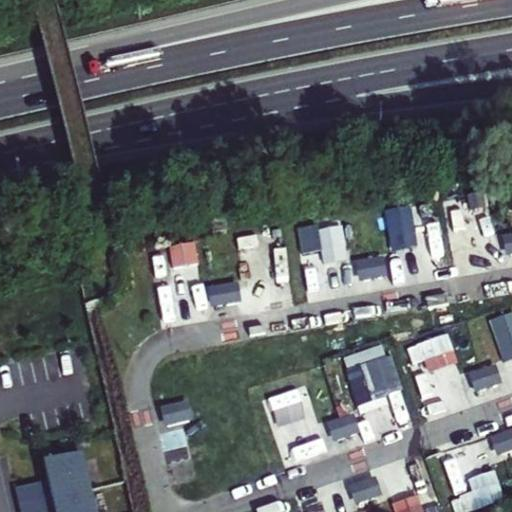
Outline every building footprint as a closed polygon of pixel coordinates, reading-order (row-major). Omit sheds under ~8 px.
[(416,237),(447,235),(446,205),(391,207),(392,233),(415,232),(416,237)] [(328,263),(352,260),(348,226),(305,231),(308,255),(326,252),(328,263)] [(175,247),(177,267),(202,265),(201,245),(175,247)] [(383,263),(356,267),(360,286),(387,281),(383,263)] [(238,288),(208,293),(211,312),(241,306),(238,288)] [(511,314),(494,319),(505,360),(511,358),(511,314)] [(452,334),(415,347),(426,376),(463,363),(452,334)] [(393,403),(391,396),(404,391),(387,344),(345,359),(364,414),(393,403)] [(497,370),(471,379),(477,396),(503,387),(497,370)] [(306,390),(273,401),(282,429),(315,419),(306,390)] [(190,405),(163,411),(168,429),(194,423),(190,405)] [(354,419),(328,428),(333,445),(360,437),(354,419)] [(511,435),(492,442),(498,459),(511,454),(511,435)] [(95,511),(83,457),(44,465),(49,488),(54,511),(95,511)] [(499,471),(472,480),(477,491),(457,498),(461,511),(474,511),(509,500),(499,471)] [(375,483),(349,492),(355,509),(381,500),(375,483)] [(426,511),(423,497),(397,503),(398,511),(426,511)]
